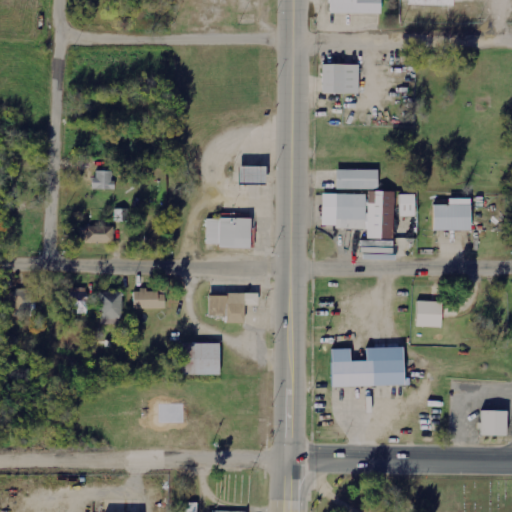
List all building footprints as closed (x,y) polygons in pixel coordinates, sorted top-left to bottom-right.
[(329,0),(329,13),(381,14),(381,0),(329,0)] [(358,94),(358,65),(322,65),(321,93),(358,94)] [(265,167),(238,167),(238,184),(264,185),(265,167)] [(378,190),(378,170),(336,170),(336,189),(378,190)] [(113,172),(94,171),(94,190),(113,190),(113,172)] [(415,217),(415,195),(400,195),(400,217),(415,217)] [(471,231),(470,199),(448,199),(448,205),(433,206),(433,231),(471,231)] [(206,244),(218,244),(218,248),(251,248),(251,219),(207,218),(206,244)] [(114,243),(113,227),(80,227),(80,243),(114,243)] [(87,314),(87,288),(68,288),(68,314),(87,314)] [(33,290),(5,290),(6,308),(13,308),(14,316),(33,316),(33,290)] [(133,310),(165,309),(165,291),(133,292),(133,310)] [(122,319),(122,293),(99,293),(99,319),(122,319)] [(208,295),(208,317),(226,317),(226,324),(244,324),(244,306),(258,306),(258,295),(208,295)] [(416,327),(441,328),(442,302),(417,302),(416,327)] [(182,375),(220,375),(220,344),(182,343),(182,375)] [(331,350),(332,388),(403,386),(403,348),(366,349),(366,362),(351,362),(350,350),(331,350)] [(506,436),(507,411),(481,411),(480,436),(506,436)]
